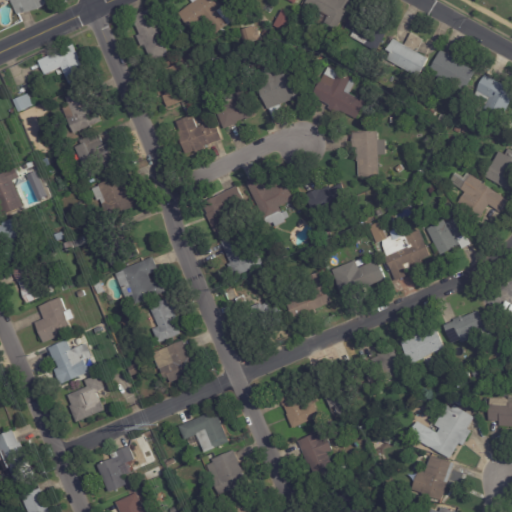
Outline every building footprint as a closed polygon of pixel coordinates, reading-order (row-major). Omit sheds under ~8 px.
[(51,0),(53,2),(21,17),(13,1),(14,0),(51,0)] [(220,0),(236,20),(218,33),(208,21),(195,30),(182,12),(195,2),(194,0),(220,0)] [(309,0),(355,0),(340,29),(327,21),(327,20),(319,16),(322,11),(308,3),(309,0)] [(140,36),(140,35),(142,34),(135,16),(152,9),(155,15),(160,13),(165,24),(160,27),(163,35),(170,32),(173,38),(166,40),(172,54),(154,62),(147,45),(144,46),(140,36)] [(278,22),(284,10),(294,14),(286,30),(276,25),(278,22)] [(358,11),(391,30),(382,47),(348,28),(357,11),(358,11)] [(242,30),(257,26),(260,40),(246,44),(242,30)] [(425,43),(420,51),(432,58),(422,76),(390,59),(394,52),(390,50),(396,38),(408,45),(414,32),(427,39),(425,43)] [(341,36),(345,39),(342,44),(337,42),(341,36)] [(80,54),(90,76),(72,84),(64,66),(48,74),(41,61),(76,44),(80,54)] [(445,51),(466,62),(465,64),(478,71),(470,88),(456,81),(455,82),(434,71),(444,50),(445,51)] [(318,53),(325,55),(323,62),(316,60),(318,53)] [(289,61),(303,96),(283,104),(287,113),(275,118),(271,109),(265,95),(258,97),(255,89),(262,87),(258,75),(270,71),(266,62),(274,59),(277,66),(289,61)] [(331,109),(332,105),(315,97),(330,67),(358,81),(352,93),(368,102),(360,119),(343,110),(341,114),(331,109)] [(171,107),(166,95),(168,95),(162,79),(185,70),(197,103),(186,107),(184,102),(171,107)] [(489,75),(511,86),(511,106),(506,118),(487,109),(493,98),(480,91),(488,75),(489,75)] [(96,102),(105,121),(76,133),(65,108),(72,105),(68,97),(90,87),(96,102)] [(244,122),(227,128),(218,108),(230,103),(228,97),(236,94),(236,92),(247,87),(259,115),(244,122)] [(16,100),(30,94),(35,105),(21,111),(16,100)] [(197,119),(200,127),(207,125),(208,128),(219,124),(225,139),(208,146),(209,149),(199,153),(198,151),(189,154),(181,131),(183,131),(179,121),(196,115),(197,119)] [(360,159),(360,148),(356,148),(356,132),(380,131),(381,140),(388,140),(388,155),(381,155),(382,177),(362,177),(361,161),(360,161),(360,159)] [(100,134),(105,146),(109,144),(116,159),(88,172),(77,147),(83,144),(82,140),(99,133),(100,134)] [(511,186),(510,190),(488,177),(503,152),(508,155),(511,148),(511,186)] [(17,169),(21,178),(15,181),(26,207),(6,215),(0,201),(0,175),(17,168),(17,169)] [(47,190),(49,195),(40,199),(29,175),(38,171),(47,190)] [(469,173),(470,172),(511,201),(504,213),(492,205),(483,218),(460,203),(467,192),(452,182),(458,172),(466,177),(469,173)] [(125,175),(137,203),(112,213),(106,198),(99,201),(94,189),(102,186),(101,184),(125,174),(125,175)] [(274,184),(286,178),(297,199),(282,206),(289,220),(272,228),(250,182),(262,176),(269,191),(276,188),(274,184)] [(309,194),(322,188),(323,191),(332,186),(334,188),(345,182),(353,199),(338,207),(342,215),(329,221),(325,213),(320,216),(309,194)] [(219,236),(208,214),(210,214),(205,204),(239,186),(248,202),(231,211),(239,226),(219,236)] [(451,217),(448,211),(454,208),(458,214),(451,217)] [(466,233),(459,237),(463,244),(444,255),(429,229),(446,220),(448,223),(461,216),(470,231),(466,233)] [(1,238),(0,235),(0,224),(17,217),(32,252),(11,262),(1,238)] [(388,230),(391,237),(397,234),(400,236),(408,233),(409,235),(422,230),(433,257),(425,260),(426,263),(411,270),(413,275),(399,281),(389,258),(391,257),(384,241),(380,243),(373,226),(384,221),(388,230)] [(57,234),(65,231),(68,238),(59,241),(57,234)] [(229,253),(224,241),(239,234),(242,240),(250,237),(257,252),(260,251),(266,264),(236,278),(230,264),(233,263),(229,253)] [(75,240),(84,236),(87,243),(78,247),(75,240)] [(66,243),(72,241),(75,248),(69,251),(66,243)] [(101,250),(106,248),(110,258),(105,260),(101,250)] [(306,253),(311,251),(314,257),(310,259),(306,253)] [(156,258),(161,270),(151,274),(155,283),(163,279),(168,292),(139,305),(135,295),(128,298),(119,274),(125,271),(125,270),(155,257),(156,258)] [(29,304),(23,290),(24,290),(21,281),(19,282),(14,268),(34,260),(49,295),(29,304)] [(341,277),(375,263),(383,281),(348,296),(341,277)] [(308,314),(298,318),(292,303),(314,293),(307,278),(322,272),(335,302),(308,314)] [(104,286),(106,292),(100,294),(96,283),(102,281),(104,286)] [(251,309),(250,304),(260,299),(262,304),(264,303),(265,306),(283,297),(293,317),(262,331),(251,309)] [(38,323),(37,322),(46,319),(41,307),(63,298),(68,311),(72,309),(76,318),(70,321),(75,331),(46,343),(38,323)] [(169,301),(172,308),(175,307),(180,319),(177,320),(183,334),(161,343),(155,330),(161,327),(152,306),(168,299),(169,301)] [(489,331),(490,332),(475,338),(475,339),(466,343),(464,339),(454,344),(447,325),(456,321),(456,320),(464,316),(464,318),(481,311),(489,331)] [(431,356),(413,363),(404,341),(429,331),(430,334),(440,330),(448,349),(431,356)] [(92,372),(63,385),(56,370),(61,368),(58,361),(57,361),(51,348),(75,337),(79,348),(88,344),(94,357),(87,360),(92,372)] [(186,341),(191,356),(194,355),(201,371),(167,385),(155,354),(185,341),(186,341)] [(375,366),(374,363),(384,359),(381,354),(399,346),(408,367),(395,373),(397,377),(383,383),(375,366)] [(139,368),(141,373),(133,376),(130,368),(138,364),(139,368)] [(469,366),(472,375),(468,377),(464,368),(469,366)] [(476,370),(484,366),(487,373),(479,377),(476,370)] [(103,377),(107,388),(109,387),(112,395),(103,399),(107,410),(79,422),(73,406),(74,405),(70,395),(90,387),(87,380),(102,374),(103,377)] [(356,392),(358,396),(335,408),(326,391),(348,379),(356,392)] [(295,429),(289,414),(290,413),(287,406),(286,406),(280,394),(309,381),(324,416),(295,429)] [(438,389),(447,386),(450,392),(441,396),(438,389)] [(460,391),(469,395),(462,406),(454,402),(460,391)] [(347,393),(328,393),(327,414),(346,414),(347,393)] [(511,426),(502,426),(503,422),(492,421),(493,398),(511,399),(511,426)] [(395,404),(405,400),(408,406),(397,410),(395,404)] [(477,417),(470,430),(474,432),(466,446),(461,443),(453,458),(433,446),(443,429),(437,426),(448,406),(454,410),(457,405),(477,417)] [(224,422),(232,442),(207,453),(199,436),(188,441),(182,427),(218,411),(224,422)] [(367,418),(374,416),(376,421),(369,424),(367,418)] [(18,437),(21,443),(23,443),(38,475),(20,484),(13,470),(8,473),(0,456),(0,453),(3,452),(0,445),(0,436),(15,430),(18,437)] [(305,455),(299,441),(321,433),(323,438),(329,436),(335,451),(330,453),(337,472),(319,480),(312,462),(308,463),(305,455)] [(233,446),(247,439),(249,444),(235,450),(233,446)] [(129,483),(130,485),(113,492),(101,466),(116,459),(114,454),(133,446),(139,460),(132,463),(135,470),(125,474),(129,483)] [(237,451),(251,487),(223,499),(209,466),(216,463),(215,460),(236,451),(237,451)] [(457,465),(444,501),(414,490),(422,470),(428,473),(434,456),(457,464),(457,465)] [(169,462),(176,458),(178,462),(171,466),(169,462)] [(350,492),(355,503),(362,500),(366,511),(336,511),(341,509),(333,490),(347,484),(350,492)] [(46,495),(53,511),(32,511),(27,500),(29,499),(28,496),(43,489),(46,495)] [(261,501),(265,511),(238,511),(233,499),(256,489),(261,501)] [(143,501),(147,511),(150,511),(154,510),(154,511),(123,511),(119,502),(139,493),(143,501)]
